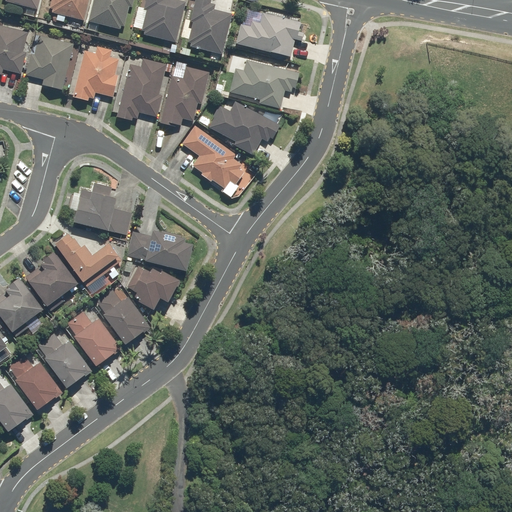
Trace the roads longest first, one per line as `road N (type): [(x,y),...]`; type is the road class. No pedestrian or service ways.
road 1 (residential): [(5,503),(36,465),(164,367),(241,242)]
road 2 (residential): [(241,242),(310,151),(342,47)]
road 3 (residential): [(241,242),(125,158),(58,127)]
road 4 (residential): [(58,127),(29,221),(0,243)]
